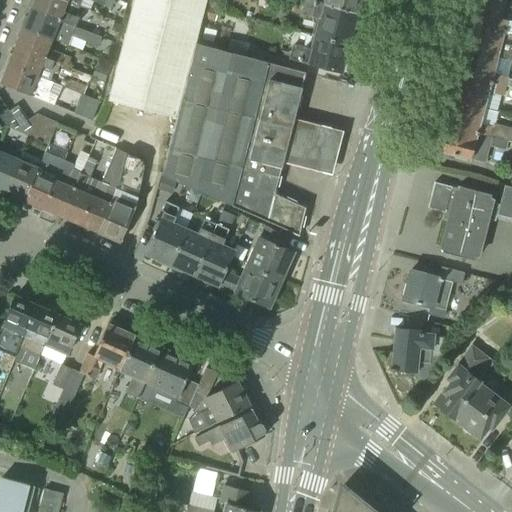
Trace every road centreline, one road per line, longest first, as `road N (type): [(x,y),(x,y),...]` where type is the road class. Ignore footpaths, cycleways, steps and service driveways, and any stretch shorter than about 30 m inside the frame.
road 1 (tertiary): [(318,377),(419,0)]
road 2 (residential): [(318,377),(240,334),(4,234)]
road 3 (tertiary): [(475,511),(390,447),(318,377)]
road 4 (tertiary): [(318,377),(292,511)]
